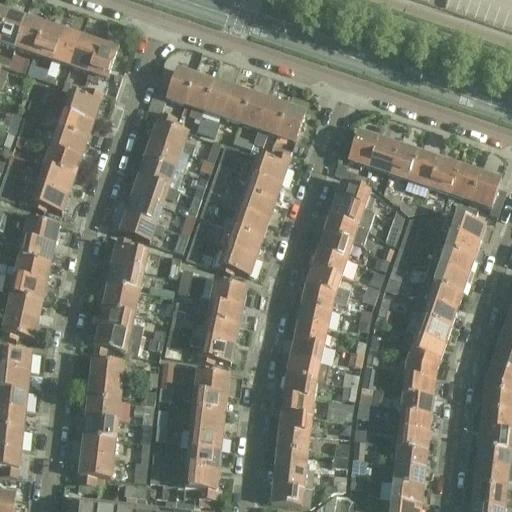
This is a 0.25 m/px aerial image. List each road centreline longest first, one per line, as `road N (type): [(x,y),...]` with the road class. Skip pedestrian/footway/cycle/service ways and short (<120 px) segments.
road 1 (residential): [(43,511),(61,353),(90,221),(162,19)]
road 2 (residential): [(349,83),(272,315),(245,511)]
road 3 (secondary): [(207,10),(511,112)]
road 4 (residential): [(444,511),(457,404),(511,232)]
road 5 (secondary): [(511,69),(304,0)]
road 6 (residential): [(162,19),(349,83)]
road 7 (residential): [(349,83),(511,138)]
